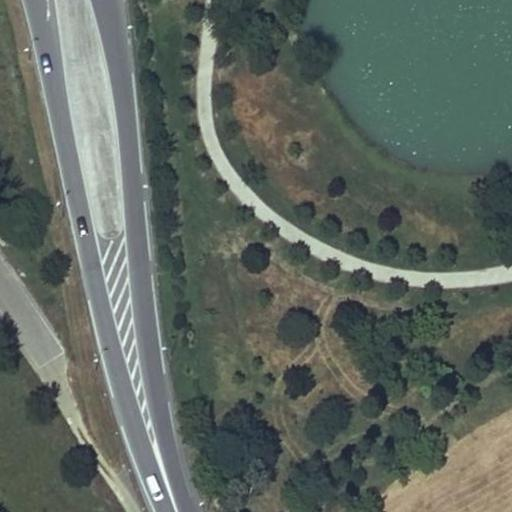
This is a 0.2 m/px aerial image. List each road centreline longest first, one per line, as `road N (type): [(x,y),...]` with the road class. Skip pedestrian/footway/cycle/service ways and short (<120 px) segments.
road 1 (primary): [(35,0),(139,411)]
road 2 (primary): [(139,411),(129,137),(112,0)]
